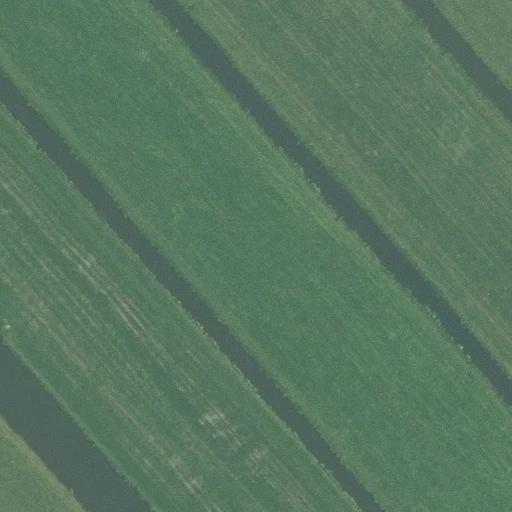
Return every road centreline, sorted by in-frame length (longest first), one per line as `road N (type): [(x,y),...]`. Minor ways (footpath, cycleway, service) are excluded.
road 1 (track): [(311,0),(511,234)]
road 2 (track): [(172,113),(80,0)]
